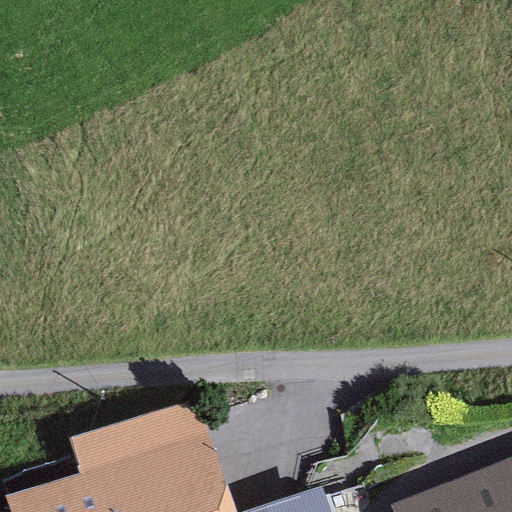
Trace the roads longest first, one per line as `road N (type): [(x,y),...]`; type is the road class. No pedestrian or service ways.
road 1 (unclassified): [(0,383),(511,347)]
road 2 (track): [(511,459),(410,494),(386,511)]
